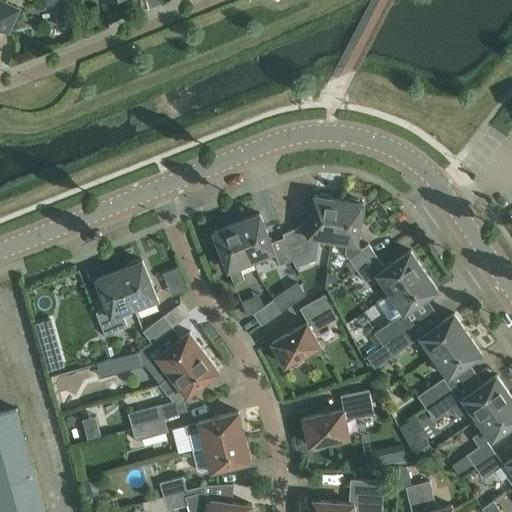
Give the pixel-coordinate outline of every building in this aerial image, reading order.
[(0,0),(0,27),(8,31),(19,10),(0,0)] [(59,29),(73,27),(72,15),(58,17),(59,29)] [(310,223),(298,228),(283,234),(284,237),(293,259),(296,267),(316,259),(319,237),(333,239),(339,199),(330,198),(329,195),(320,193),(318,196),(315,195),(310,223)] [(345,252),(349,258),(362,249),(358,243),(364,203),(360,202),(359,199),(350,198),(348,200),(339,199),(333,239),(347,241),(345,252)] [(260,213),(238,222),(253,260),(275,251),(280,265),(293,259),(284,237),(272,242),(260,213)] [(253,260),(238,222),(214,231),(234,283),(245,279),(239,265),(253,260)] [(362,249),(349,258),(357,270),(377,256),(369,244),(362,249)] [(377,256),(357,270),(366,281),(377,273),(391,293),(424,270),(411,250),(385,268),(377,256)] [(119,269),(134,307),(136,312),(159,302),(143,260),(139,261),(137,259),(128,263),(128,266),(119,269)] [(134,307),(119,269),(97,278),(108,307),(96,312),(105,334),(127,325),(122,312),(134,307)] [(378,302),(391,321),(400,315),(401,315),(404,312),(426,297),(438,289),(424,270),(391,293),(378,302)] [(282,310),(306,294),(297,282),(274,298),(282,310)] [(12,290),(16,304),(24,302),(20,288),(12,290)] [(321,345),(313,331),(338,317),(325,294),(300,308),(304,306),(312,319),(272,341),(285,365),(289,362),(292,366),(302,361),(299,357),(321,345)] [(254,313),(262,324),(281,311),(273,299),(254,313)] [(434,355),(468,332),(454,313),(421,336),(434,355)] [(143,331),(152,342),(173,326),(164,315),(143,331)] [(389,341),(409,327),(401,315),(400,315),(391,321),(375,333),(383,345),(389,341)] [(42,346),(58,341),(51,318),(36,323),(42,346)] [(375,367),(397,352),(417,339),(409,327),(389,341),(383,345),(367,356),(375,367)] [(172,375),(204,350),(190,331),(146,364),(152,372),(163,364),(172,375)] [(468,332),(434,355),(449,377),(482,354),(468,332)] [(204,350),(172,375),(179,385),(168,393),(175,402),(186,394),(187,395),(220,370),(204,350)] [(114,358),(118,372),(141,365),(137,352),(114,358)] [(452,390),(426,407),(435,419),(452,407),(458,416),(470,408),(478,418),(511,395),(497,374),(463,397),(464,399),(460,401),(452,390)] [(426,407),(452,390),(444,378),(418,395),(426,407)] [(346,395),(348,407),(304,417),(310,445),(314,444),(315,449),(326,446),(325,442),(350,436),(346,419),(374,413),(369,389),(341,395),(341,396),(346,395)] [(511,396),(511,395),(478,418),(485,429),(473,437),(479,446),(467,454),(476,466),(495,452),(487,441),(491,438),(492,439),(511,425),(511,396)] [(132,426),(165,418),(161,404),(129,413),(132,426)] [(0,511),(45,511),(17,408),(0,412),(0,511)] [(239,411),(199,421),(186,424),(188,435),(189,435),(193,449),(245,436),(239,411)] [(413,417),(402,425),(413,439),(424,431),(413,417)] [(168,431),(165,418),(132,426),(136,440),(168,431)] [(53,421),(44,423),(50,456),(59,454),(53,421)] [(245,436),(193,449),(199,471),(202,473),(251,460),(245,436)] [(424,437),(411,446),(419,457),(432,448),(424,437)] [(406,460),(404,447),(390,450),(393,463),(406,460)] [(503,464),(495,452),(476,466),(484,478),(495,470),(504,464),(503,464)] [(502,480),(507,476),(511,483),(511,458),(503,464),(504,464),(495,470),(502,480)] [(164,496),(187,490),(183,476),(160,482),(164,496)] [(83,482),(87,493),(99,490),(95,478),(83,482)] [(356,480),(354,502),(313,499),(312,511),(382,511),(384,481),(351,479),(351,480),(356,480)] [(426,511),(453,511),(452,504),(437,508),(430,480),(406,486),(412,511),(412,509),(425,506),(426,511)] [(188,495),(187,490),(164,496),(167,509),(188,504),(190,511),(253,511),(254,510),(252,508),(252,504),(212,499),(212,500),(208,500),(209,493),(201,492),(188,495)] [(501,511),(494,500),(482,508),(484,511),(501,511)]
